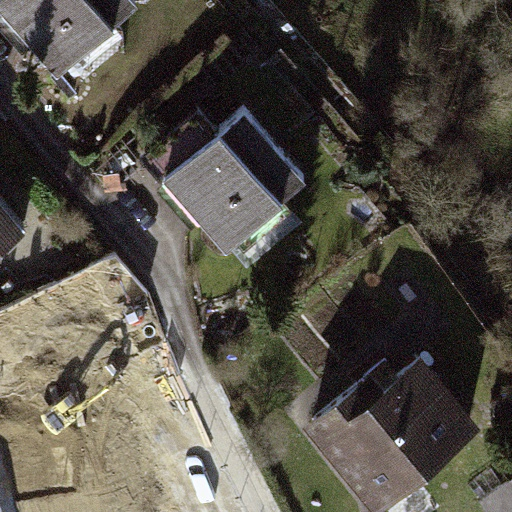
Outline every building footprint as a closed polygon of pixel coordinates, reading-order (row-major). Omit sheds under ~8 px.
[(6,0),(63,65),(137,0),(6,0)] [(196,109),(147,153),(231,248),(307,182),(246,114),(220,137),(196,109)] [(0,191),(0,254),(32,227),(0,191)] [(0,449),(5,462),(118,413),(82,330),(0,365),(0,449)] [(362,385),(311,427),(381,510),(478,429),(425,366),(378,404),(362,385)] [(229,511),(202,439),(107,475),(121,511),(119,511),(229,511)] [(511,511),(511,478),(482,500),(489,511),(511,511)]
